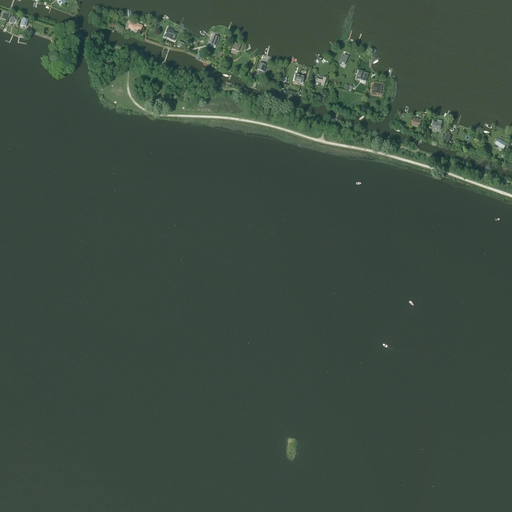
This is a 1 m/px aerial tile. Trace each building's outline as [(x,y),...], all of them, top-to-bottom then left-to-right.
[(16,22),(18,18),(12,15),(11,19),(10,19),(9,20),(10,20),(9,23),(13,24),(14,21),(16,22)] [(166,32),(166,33),(167,33),(171,35),(172,35),(172,36),(170,39),(175,41),(178,34),(174,32),(173,32),(173,31),(167,29),(166,32)] [(216,39),(213,38),(212,42),(211,42),(210,44),(216,46),(219,39),(216,38),(216,39)] [(238,52),(240,46),(236,45),(237,44),(234,43),(231,49),(238,52)] [(341,57),(338,64),(340,65),(341,63),(345,64),(348,57),(343,55),(342,57),(341,57)] [(259,63),(257,70),(264,72),(266,65),(259,63)] [(358,72),(356,78),(366,81),(368,74),(358,72)] [(302,83),(304,77),(296,75),(294,81),(302,83)] [(316,79),(315,82),(320,84),(320,86),(323,87),(326,79),(323,78),(322,81),(316,79)] [(382,86),(373,85),(371,93),(381,95),(382,86)] [(413,118),(411,125),(419,127),(421,120),(413,118)] [(498,140),(496,145),(503,149),(505,146),(507,147),(508,145),(505,143),(504,144),(498,140)]
